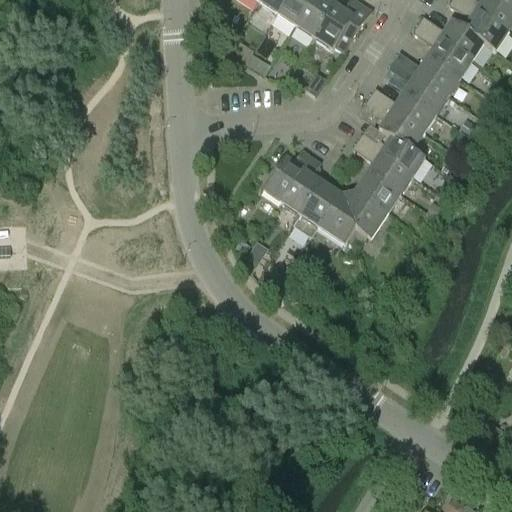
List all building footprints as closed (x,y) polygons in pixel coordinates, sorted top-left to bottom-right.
[(277,19),(289,0),(263,0),(259,7),(277,19)] [(295,31),(315,0),(289,0),(277,19),(295,31)] [(313,43),(335,10),(326,4),(328,0),(315,0),(295,31),(313,43)] [(511,31),(511,15),(489,0),(485,0),(480,8),(467,0),(455,0),(454,2),(508,38),(511,31)] [(511,0),(489,0),(511,15),(511,0)] [(508,38),(454,2),(449,10),(470,24),(463,34),(484,48),(483,49),(495,57),(508,38)] [(335,10),(313,43),(332,56),(334,52),(344,58),(356,41),(372,17),(352,4),(344,16),(335,10)] [(444,36),(423,22),(418,30),(472,66),(483,49),(484,48),(463,34),(451,25),(444,36)] [(472,66),(418,30),(412,38),(433,52),(427,62),(460,84),(472,66)] [(460,84),(427,62),(420,72),(399,58),(394,66),(448,102),(460,84)] [(448,102),(394,66),(389,74),(410,88),(403,98),(436,120),(448,102)] [(316,78),(305,95),(315,102),(326,85),(316,78)] [(487,99),(493,104),(500,93),(494,89),(487,99)] [(436,120),(403,98),(396,108),(375,94),(370,102),(424,138),(436,120)] [(424,138),(370,102),(364,110),(386,124),(378,136),(390,144),(391,143),(412,156),(412,155),(424,138)] [(476,132),(465,124),(458,135),(469,142),(476,132)] [(391,143),(390,144),(385,153),(363,138),(357,146),(412,182),(425,163),(412,155),(412,156),(391,143)] [(374,169),(368,179),(400,200),(412,182),(357,146),(352,154),(374,169)] [(312,164),(303,158),(295,170),(285,163),(263,197),(281,209),(312,164)] [(321,170),(312,164),(281,209),(299,221),(322,188),(313,182),(321,170)] [(388,219),(400,200),(368,179),(355,197),(388,219)] [(299,221),(293,230),(311,242),(317,232),(318,233),(340,200),(322,188),(299,221)] [(370,245),(388,219),(355,197),(350,206),(355,235),(370,245)] [(350,206),(340,200),(318,233),(344,251),(355,235),(350,206)] [(440,213),(432,207),(427,215),(435,221),(440,213)] [(239,244),(234,252),(244,258),(248,251),(239,244)] [(247,259),(241,267),(250,279),(258,266),(247,259)] [(271,283),(262,278),(258,285),(266,291),(271,283)] [(494,448),(502,438),(491,429),(483,440),(494,448)]
